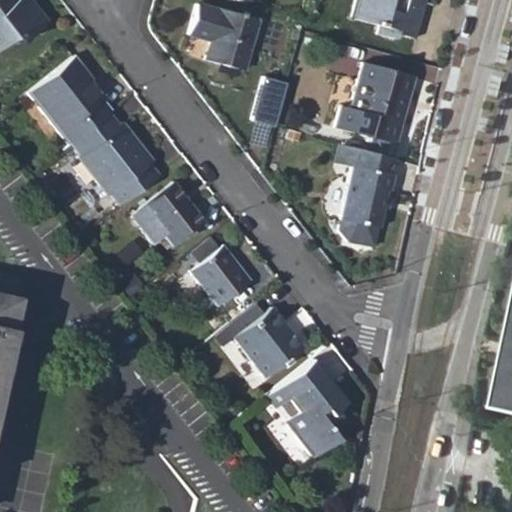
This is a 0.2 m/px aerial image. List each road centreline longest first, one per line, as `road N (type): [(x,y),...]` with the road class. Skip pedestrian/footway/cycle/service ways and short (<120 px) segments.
road 1 (residential): [(401,338),(389,326),(336,314),(98,11)]
road 2 (tertiary): [(488,0),(401,338)]
road 3 (residential): [(232,511),(41,265)]
road 4 (residential): [(15,511),(2,449),(41,265)]
road 5 (tertiary): [(423,511),(472,320)]
road 6 (tertiary): [(401,338),(370,511)]
road 7 (tertiary): [(472,320),(511,174)]
